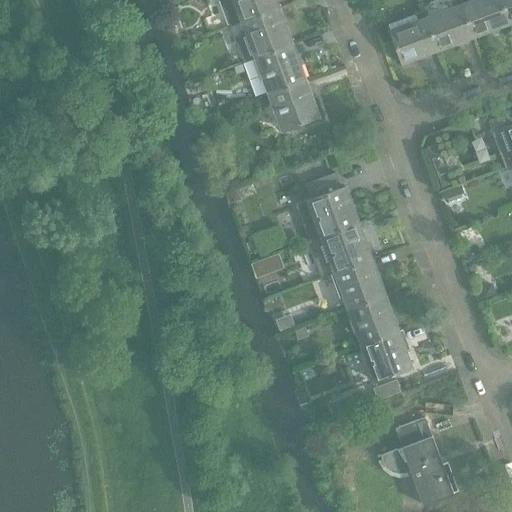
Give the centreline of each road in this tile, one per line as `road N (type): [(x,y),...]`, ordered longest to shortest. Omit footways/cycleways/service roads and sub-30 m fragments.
road 1 (residential): [(486,381),(392,130)]
road 2 (residential): [(392,130),(344,0)]
road 3 (residential): [(511,88),(392,130)]
